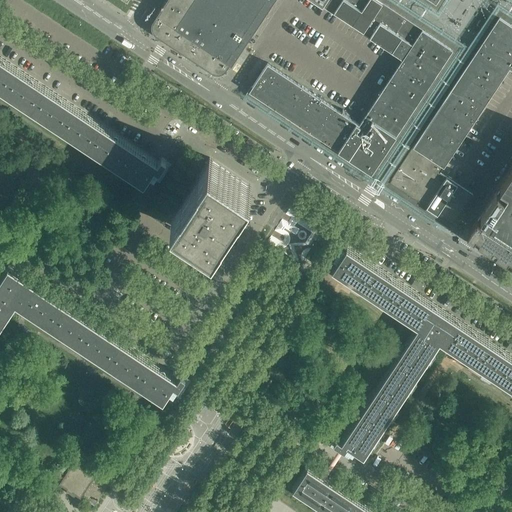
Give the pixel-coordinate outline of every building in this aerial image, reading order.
[(175,26),(192,0),(166,0),(157,14),(175,26)] [(238,54),(273,0),(192,0),(175,26),(230,62),(231,63),(234,60),(238,54)] [(355,158),(349,155),(344,156),(340,153),(339,148),(338,147),(333,149),(318,139),(317,133),(316,133),(311,134),(307,131),(306,126),(261,96),(256,97),(251,94),(250,89),(252,85),(251,85),(243,97),(374,184),(467,44),(401,0),(387,0),(388,1),(389,6),(401,14),(412,21),(423,28),(428,27),(455,45),(456,50),(446,65),(441,66),(439,69),(440,75),(434,83),(429,84),(428,85),(429,89),(425,95),(421,95),(421,96),(409,114),(410,120),(402,132),(396,133),(393,138),(392,138),(393,141),(390,142),(390,145),(388,145),(388,148),(385,149),(383,152),(379,153),(379,156),(381,157),(381,159),(380,160),(378,161),(377,160),(374,160),(375,166),(372,167),(373,169),(370,170),(369,167),(366,168),(366,165),(363,166),(362,163),(360,163),(359,161),(356,161),(355,158)] [(333,11),(340,0),(319,0),(319,2),(333,11)] [(352,24),(367,0),(340,0),(333,11),(352,24)] [(370,35),(389,6),(388,1),(387,0),(367,0),(352,24),(370,35)] [(441,0),(440,3),(434,4),(428,0),(414,0),(439,17),(450,0),(441,0)] [(450,226),(452,222),(437,212),(426,205),(421,206),(417,203),(414,201),(413,196),(412,196),(412,195),(409,196),(406,194),(403,194),(391,186),(390,181),(389,175),(394,168),(400,167),(400,166),(407,155),(406,150),(409,146),(414,145),(415,144),(413,138),(418,131),(424,130),(425,129),(432,118),(439,107),(446,97),(456,82),(463,71),(475,52),(474,47),(480,39),(484,32),(490,30),(489,25),(496,14),(502,12),(511,19),(511,10),(498,1),(376,185),(445,230),(448,225),(450,226)] [(381,43),(401,14),(389,6),(370,35),(381,43)] [(484,32),(479,39),(508,58),(511,52),(511,19),(502,13),(496,14),(489,25),(490,30),(484,32)] [(230,62),(175,26),(157,14),(153,20),(152,21),(152,23),(152,24),(152,25),(152,26),(152,27),(153,28),(153,29),(153,30),(154,31),(155,32),(156,33),(213,71),(214,71),(215,72),(217,72),(218,72),(219,72),(220,72),(222,71),(223,71),(224,70),(225,70),(226,68),(230,62)] [(392,50),(412,21),(401,14),(381,43),(392,50)] [(403,58),(423,28),(412,21),(392,50),(403,58)] [(446,65),(456,50),(455,45),(428,27),(423,28),(403,58),(399,65),(429,84),(434,83),(440,75),(439,69),(441,66),(446,65)] [(479,39),(474,47),(475,52),(505,72),(509,65),(511,60),(508,58),(479,39)] [(471,59),(463,71),(493,90),(505,72),(475,52),(471,59)] [(153,169),(158,172),(163,164),(167,159),(162,156),(159,161),(0,55),(0,62),(155,166),(155,165),(156,166),(153,169)] [(162,156),(159,161),(163,164),(158,172),(153,169),(156,166),(155,165),(155,166),(0,62),(0,87),(144,183),(149,175),(154,178),(159,181),(171,162),(167,159),(162,156)] [(345,114),(268,62),(261,72),(253,84),(252,85),(250,89),(251,94),(256,97),(261,96),(306,126),(307,131),(311,134),(316,133),(327,116),(338,123),(345,114)] [(429,84),(399,65),(391,76),(421,96),(421,95),(425,95),(429,89),(428,85),(429,84)] [(463,71),(456,82),(485,101),(493,90),(463,71)] [(421,96),(391,76),(379,94),(409,114),(421,96)] [(456,82),(446,97),(475,116),(485,101),(456,82)] [(409,114),(379,94),(366,113),(396,133),(402,132),(410,120),(409,114)] [(446,97),(439,107),(469,126),(475,116),(446,97)] [(439,107),(432,118),(461,137),(469,126),(439,107)] [(390,142),(393,141),(392,138),(393,138),(396,133),(366,113),(361,122),(368,126),(366,128),(349,155),(355,158),(356,161),(359,161),(360,163),(362,163),(363,166),(366,165),(366,168),(369,167),(370,170),(373,169),(372,167),(375,166),(374,160),(377,160),(378,161),(380,160),(381,159),(381,157),(379,156),(379,153),(383,152),(385,149),(388,148),(388,145),(390,145),(390,142)] [(349,155),(366,128),(345,114),(338,123),(327,116),(316,133),(317,133),(318,139),(333,149),(338,147),(339,148),(340,153),(344,156),(349,155)] [(432,118),(425,129),(454,148),(461,137),(432,118)] [(418,131),(413,138),(415,144),(444,163),(454,148),(425,129),(424,130),(418,131)] [(409,146),(406,150),(407,155),(429,170),(432,166),(439,171),(444,163),(415,144),(414,145),(409,146)] [(0,194),(3,189),(11,194),(29,163),(16,155),(12,164),(9,162),(6,168),(0,164),(0,194)] [(407,155),(400,166),(404,169),(422,181),(429,170),(407,155)] [(241,201),(252,185),(251,185),(210,157),(199,174),(184,197),(183,199),(172,215),(214,242),(224,226),(241,201)] [(511,164),(467,232),(468,232),(469,231),(475,234),(480,238),(486,242),(492,246),(491,247),(491,248),(492,247),(496,250),(495,251),(507,258),(508,257),(511,260),(511,261),(511,164)] [(394,168),(389,175),(390,181),(397,180),(404,169),(400,166),(400,167),(394,168)] [(422,181),(412,196),(413,196),(414,201),(417,203),(421,206),(426,205),(446,176),(439,171),(432,166),(429,170),(422,181)] [(397,180),(390,181),(391,187),(403,194),(406,194),(409,196),(412,195),(412,196),(422,181),(404,169),(397,180)] [(446,176),(426,205),(437,212),(457,183),(446,176)] [(452,222),(472,193),(457,183),(437,212),(452,222)] [(345,220),(336,214),(335,213),(332,218),(332,219),(342,225),(345,220)] [(469,231),(468,232),(491,247),(492,246),(486,242),(480,238),(475,234),(469,231)] [(337,435),(331,445),(339,450),(342,452),(350,457),(356,448),(364,453),(440,339),(511,386),(511,354),(343,242),(333,256),(338,259),(333,267),(418,324),(342,438),(337,435)] [(0,325),(1,325),(5,319),(6,316),(10,310),(16,302),(18,303),(29,286),(11,273),(10,273),(0,288),(0,325)] [(33,288),(22,305),(29,310),(34,313),(39,316),(43,320),(58,329),(62,332),(67,335),(72,338),(86,348),(90,351),(95,354),(100,357),(114,366),(119,370),(123,373),(128,376),(142,385),(147,388),(151,391),(156,394),(163,399),(169,391),(170,389),(175,382),(174,381),(174,382),(165,376),(33,288)] [(170,391),(165,400),(176,406),(181,397),(170,391)] [(95,504),(115,473),(80,450),(59,481),(95,504)] [(339,450),(319,478),(323,481),(342,452),(339,450)] [(305,468),(294,485),(301,491),(306,494),(315,499),(319,503),(329,509),(333,511),(370,511),(323,481),(319,478),(306,469),(306,468),(305,468)]
